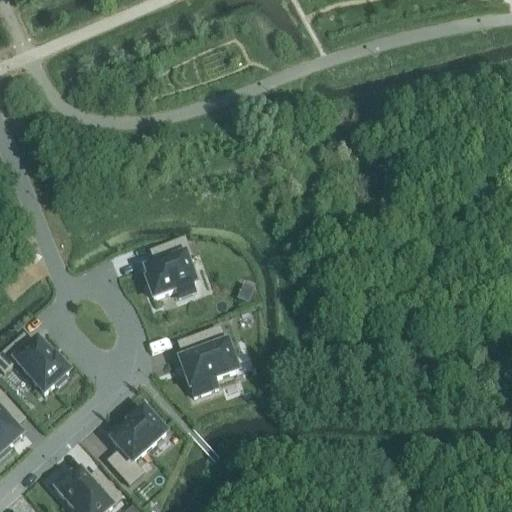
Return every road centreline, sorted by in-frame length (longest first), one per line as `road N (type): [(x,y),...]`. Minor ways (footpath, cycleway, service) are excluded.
road 1 (residential): [(0,498),(116,394),(126,379),(120,363)]
road 2 (residential): [(71,294),(0,134)]
